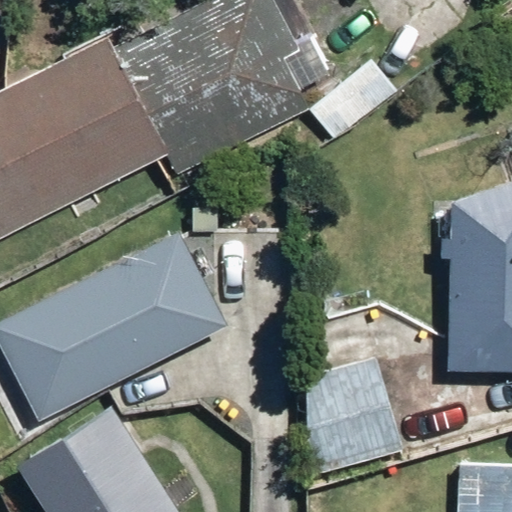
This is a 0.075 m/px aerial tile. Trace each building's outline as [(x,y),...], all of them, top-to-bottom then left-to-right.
[(0,238),(165,153),(176,173),(306,107),(297,89),(330,72),(292,0),(195,0),(109,45),(103,33),(0,85),(0,238)] [(511,173),(445,195),(442,369),(511,370),(511,173)] [(173,225),(0,313),(0,351),(36,420),(224,323),(173,225)] [(397,447),(373,357),(302,376),(301,474),(397,447)] [(176,511),(104,399),(9,459),(43,511),(176,511)] [(511,511),(511,464),(459,463),(457,511),(511,511)]
